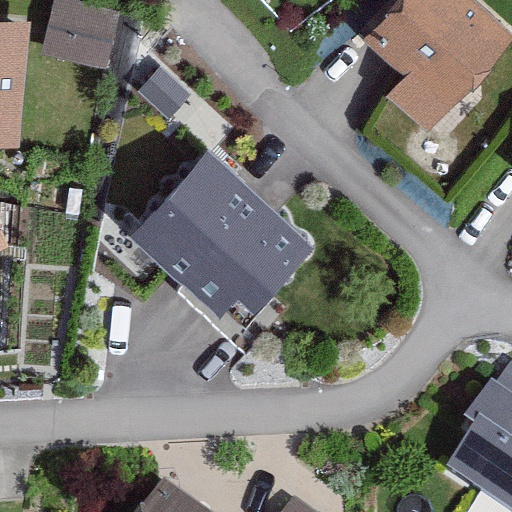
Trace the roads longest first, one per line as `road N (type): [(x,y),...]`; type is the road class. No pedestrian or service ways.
road 1 (residential): [(0,427),(344,410),(395,381),(474,284)]
road 2 (residential): [(208,31),(297,128),(474,284)]
